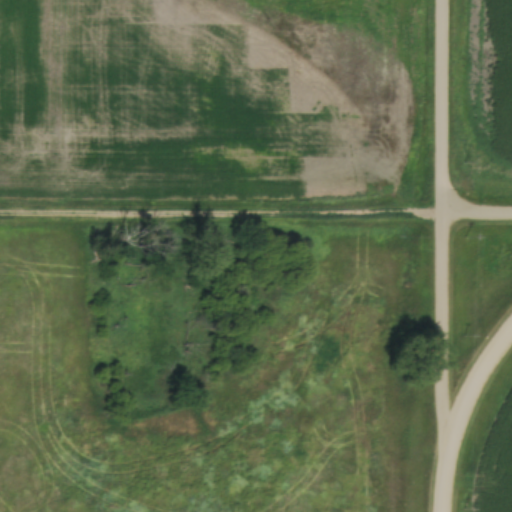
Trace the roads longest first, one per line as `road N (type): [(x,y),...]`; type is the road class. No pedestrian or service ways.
road 1 (residential): [(0,212),(511,213)]
road 2 (track): [(438,0),(439,511)]
road 3 (residential): [(441,511),(467,399),(511,328)]
